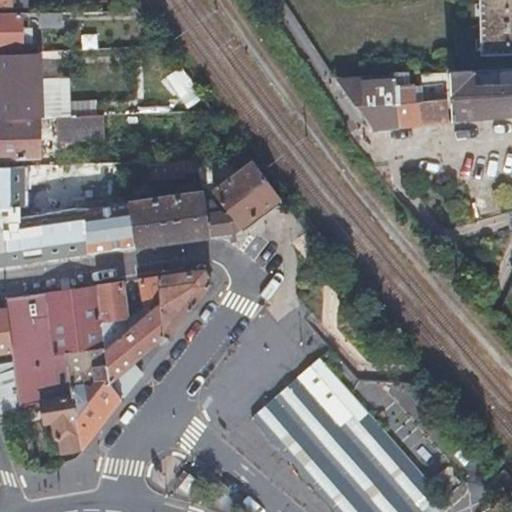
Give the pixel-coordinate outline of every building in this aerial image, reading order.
[(511,0),(475,0),(477,52),(511,51),(511,0)] [(26,17),(31,17),(35,17),(42,25),(60,24),(60,11),(26,12),(26,17)] [(21,37),(27,37),(32,37),(32,23),(21,22),(20,12),(0,12),(0,44),(21,44),(21,37)] [(0,115),(38,115),(39,115),(41,115),(38,50),(0,51),(0,115)] [(511,67),(450,69),(451,86),(453,121),(482,118),(511,114),(511,67)] [(398,128),(446,122),(443,86),(451,86),(450,69),(422,70),(422,78),(418,78),(418,88),(410,88),(409,71),(393,71),(398,128)] [(378,130),(398,128),(393,71),(385,71),(377,72),(377,78),(335,79),(367,125),(369,127),(371,128),(378,130)] [(453,121),(451,86),(443,86),(446,122),(453,121)] [(104,113),(48,114),(49,127),(57,127),(58,140),(81,140),(81,132),(104,132),(104,113)] [(38,115),(0,115),(0,155),(39,154),(38,115)] [(233,156),(242,168),(252,161),(247,155),(233,156)] [(189,173),(197,172),(195,157),(187,158),(189,173)] [(62,238),(84,236),(83,207),(81,161),(50,162),(53,207),(60,207),(62,238)] [(183,161),(149,163),(150,177),(184,176),(183,161)] [(210,194),(221,209),(236,228),(278,194),(252,161),(242,168),(210,194)] [(199,192),(127,201),(130,245),(205,235),(200,201),(199,192)] [(83,207),(84,236),(85,251),(130,245),(127,201),(83,207)] [(206,201),(200,201),(205,235),(207,234),(229,232),(215,213),(206,201)] [(236,228),(221,209),(215,213),(229,232),(231,231),(236,228)] [(164,275),(150,277),(158,338),(162,339),(165,341),(205,285),(201,269),(164,275)] [(118,281),(97,284),(108,371),(112,387),(129,368),(158,338),(150,277),(137,278),(133,279),(136,306),(123,318),(118,281)] [(69,353),(74,396),(80,449),(81,447),(117,402),(114,392),(112,387),(108,371),(97,284),(46,292),(54,355),(69,353)] [(41,400),(74,396),(69,353),(54,355),(46,292),(13,296),(6,298),(7,310),(12,347),(16,375),(20,402),(41,400)] [(0,349),(12,347),(7,310),(0,310),(0,349)] [(332,511),(415,511),(438,493),(322,364),(253,423),(295,470),(332,511)] [(117,402),(138,376),(129,368),(112,387),(114,392),(117,402)] [(20,402),(16,375),(4,376),(0,376),(0,408),(3,417),(20,408),(20,402)] [(74,396),(41,400),(43,425),(51,424),(54,452),(80,449),(74,396)] [(511,511),(511,479),(504,471),(495,479),(487,487),(511,511)]
